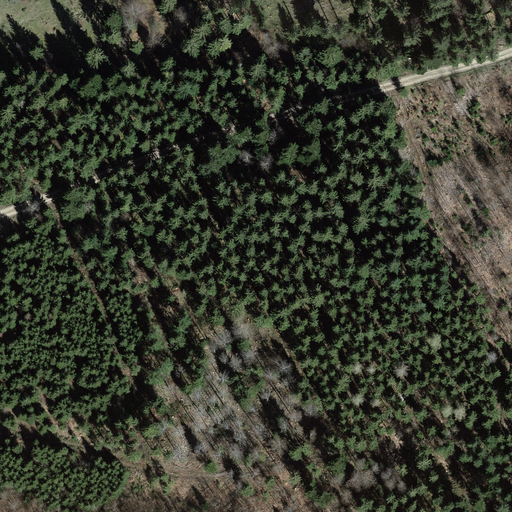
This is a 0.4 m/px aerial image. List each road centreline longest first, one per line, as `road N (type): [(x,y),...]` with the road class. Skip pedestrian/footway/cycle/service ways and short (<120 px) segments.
road 1 (track): [(511,51),(187,143),(0,216)]
road 2 (track): [(511,434),(207,471),(174,470),(0,425)]
